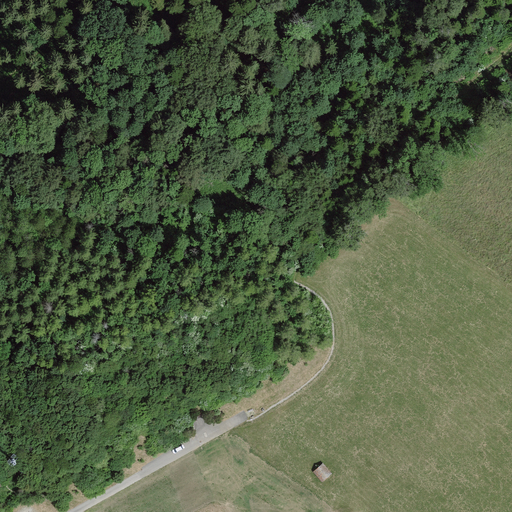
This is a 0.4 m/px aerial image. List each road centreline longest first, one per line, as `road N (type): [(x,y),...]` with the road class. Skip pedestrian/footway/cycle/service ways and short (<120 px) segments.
road 1 (track): [(202,0),(151,66),(0,175)]
road 2 (track): [(71,511),(214,430)]
